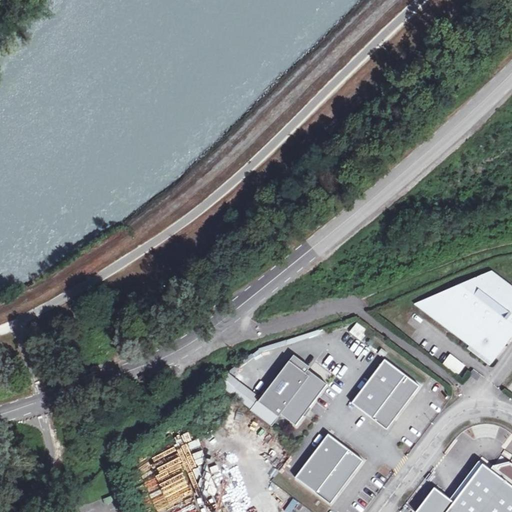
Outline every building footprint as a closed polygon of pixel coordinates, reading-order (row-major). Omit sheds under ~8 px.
[(489,357),(493,360),(511,334),(511,289),(487,272),(410,308),(485,362),(489,357)] [(358,322),(350,332),(362,342),(370,332),(358,322)] [(459,376),(467,366),(451,354),(443,363),(459,376)] [(489,357),(485,362),(489,366),(493,360),(489,357)] [(323,389),(288,362),(257,404),(292,430),(323,389)] [(415,389),(381,363),(348,408),(383,434),(415,389)] [(463,378),(469,382),(475,374),(469,370),(463,378)] [(360,464),(325,438),(292,482),(327,508),(360,464)] [(285,511),(295,511),(300,503),(293,499),(285,511)]
